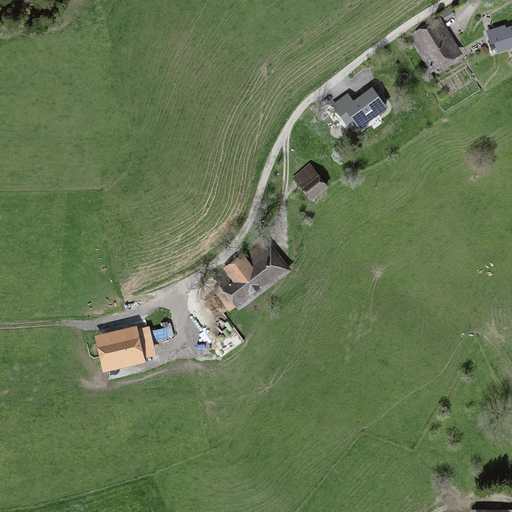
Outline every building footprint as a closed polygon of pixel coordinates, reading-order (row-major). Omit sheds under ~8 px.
[(452,7),(443,12),(446,18),(455,12),(452,7)] [(431,67),(458,50),(438,18),(411,34),(431,67)] [(506,43),(511,40),(511,30),(511,28),(493,34),(497,49),(507,46),(506,43)] [(423,73),(427,81),(433,78),(428,70),(423,73)] [(342,118),(350,112),(359,125),(384,107),(371,90),(353,103),(347,95),(333,105),(342,118)] [(294,177),(310,198),(326,186),(310,165),(294,177)] [(253,295),(261,289),(258,286),(281,268),(262,243),(229,265),(229,264),(214,276),(219,284),(215,287),(230,306),(240,306),(254,296),(253,295)] [(142,359),(135,329),(97,338),(104,369),(142,359)]
